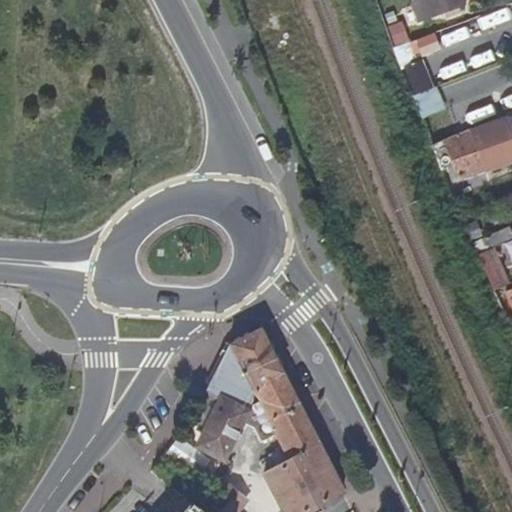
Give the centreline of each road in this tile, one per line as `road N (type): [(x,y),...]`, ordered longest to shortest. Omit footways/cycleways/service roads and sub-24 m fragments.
road 1 (secondary): [(431,511),(343,338),(261,225)]
road 2 (secondary): [(235,284),(300,326),(404,511)]
road 3 (trunk): [(245,204),(211,90),(165,0)]
road 4 (secondary): [(97,432),(129,407),(205,300)]
road 5 (secondary): [(245,204),(173,199),(125,234)]
road 6 (secondary): [(125,234),(64,253),(0,258)]
